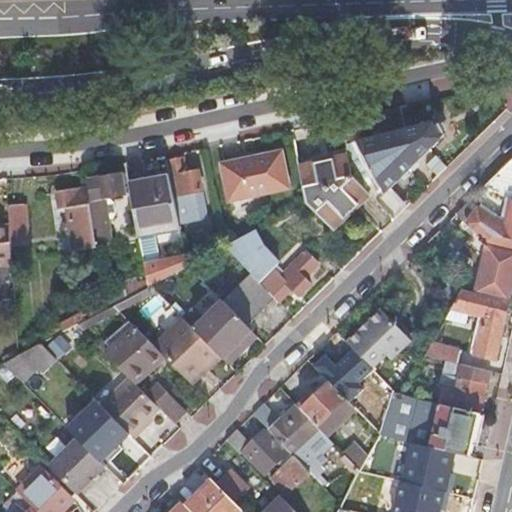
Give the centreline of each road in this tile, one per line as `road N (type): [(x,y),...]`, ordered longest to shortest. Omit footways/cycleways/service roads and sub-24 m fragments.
road 1 (residential): [(117,511),(188,454),(268,361),(511,124)]
road 2 (tertiary): [(148,82),(379,33),(511,45)]
road 3 (tertiary): [(463,0),(166,9)]
road 4 (tertiary): [(166,9),(0,19)]
road 5 (tertiary): [(0,100),(148,82)]
